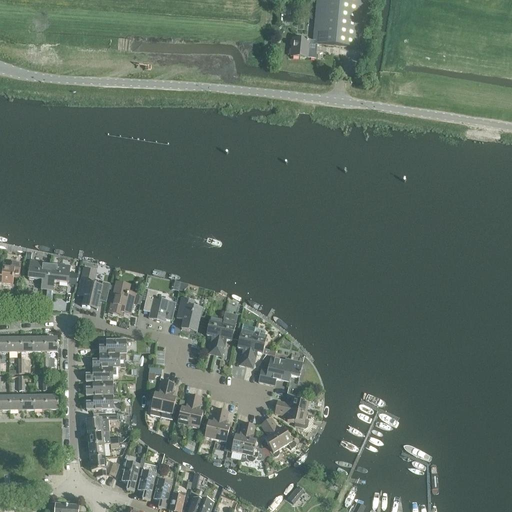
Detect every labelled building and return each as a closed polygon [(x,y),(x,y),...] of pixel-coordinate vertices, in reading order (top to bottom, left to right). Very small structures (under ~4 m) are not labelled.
[(316,0),(313,41),(292,40),(291,58),(316,60),(317,45),(358,49),(362,0),(316,0)] [(3,269),(2,274),(3,274),(2,286),(13,287),(14,278),(19,279),(21,264),(11,263),(10,270),(3,269)] [(41,291),(47,291),(50,266),(30,263),(28,280),(42,282),(41,291)] [(50,266),(47,291),(53,292),(54,283),(68,285),(70,268),(50,266)] [(84,298),(82,308),(97,311),(103,287),(94,285),(95,280),(82,277),(77,297),(84,298)] [(123,285),(123,287),(115,285),(108,314),(116,315),(116,312),(131,316),(136,295),(129,293),(130,286),(123,285)] [(148,292),(144,312),(150,313),(149,320),(164,323),(165,321),(172,322),(176,304),(169,303),(156,300),(157,294),(148,292)] [(177,319),(184,321),(181,330),(197,334),(202,310),(194,309),(195,308),(193,308),(194,302),(181,300),(177,319)] [(208,355),(215,357),(223,322),(210,319),(206,337),(212,339),(208,355)] [(223,322),(215,357),(222,358),(226,342),(232,343),(236,325),(223,322)] [(254,334),(246,368),(253,370),(257,354),(263,356),(263,355),(266,356),(270,352),(264,350),(267,337),(263,336),(264,332),(255,330),(254,334)] [(239,367),(246,368),(254,334),(241,331),(237,350),(243,351),(239,367)] [(0,354),(9,354),(9,341),(0,340),(0,354)] [(9,354),(21,354),(21,340),(9,341),(9,354)] [(25,354),(33,354),(33,340),(21,340),(21,354),(21,360),(24,360),(25,360),(25,354)] [(33,354),(46,354),(45,340),(33,340),(33,354)] [(46,354),(46,360),(48,360),(49,360),(49,354),(60,354),(60,350),(58,350),(57,340),(45,340),(46,354)] [(99,348),(100,356),(125,356),(127,356),(126,341),(106,341),(106,348),(99,348)] [(93,362),(93,370),(118,370),(125,369),(125,356),(100,356),(100,362),(93,362)] [(299,380),(303,364),(285,360),(285,362),(271,359),(268,372),(262,371),(259,384),(275,387),(276,381),(283,383),(283,381),(289,383),(290,378),(299,380)] [(86,384),(93,384),(113,384),(113,379),(118,379),(118,370),(93,370),(93,376),(86,376),(86,384)] [(150,416),(160,419),(169,384),(162,382),(159,396),(155,395),(150,416)] [(86,398),(93,398),(113,397),(113,384),(93,384),(93,390),(86,390),(86,398)] [(169,384),(160,419),(170,421),(173,419),(174,416),(172,416),(176,400),(172,399),(175,385),(169,384)] [(178,425),(188,428),(195,398),(189,396),(186,410),(181,409),(178,425)] [(93,412),(93,415),(113,416),(113,397),(93,398),(93,404),(86,404),(86,412),(93,412)] [(10,399),(0,398),(0,412),(10,413),(10,399)] [(22,398),(10,399),(10,413),(22,413),(22,398)] [(34,398),(22,398),(22,413),(34,412),(34,398)] [(46,398),(34,398),(34,412),(46,412),(46,398)] [(58,398),(46,398),(46,412),(59,412),(58,398)] [(195,398),(188,428),(199,430),(203,414),(198,413),(202,399),(195,398)] [(277,402),(276,409),(306,416),(309,405),(292,401),(291,406),(277,402)] [(306,416),(276,409),(275,415),(288,418),(287,423),(295,424),(294,428),(305,430),(307,429),(308,423),(307,421),(305,421),(306,416)] [(204,439),(215,442),(222,412),(216,410),(213,424),(208,423),(204,439)] [(222,412),(215,442),(226,444),(230,428),(225,427),(228,413),(222,412)] [(86,423),(88,435),(102,434),(101,425),(105,422),(118,422),(118,416),(113,416),(93,415),(93,422),(86,423)] [(271,419),(266,423),(282,449),(288,446),(291,451),(296,448),(296,445),(295,442),(292,442),(291,442),(283,429),(279,431),(271,419)] [(282,449),(266,423),(260,426),(268,438),(264,441),(270,450),(267,452),(270,457),(272,458),(273,459),(275,459),(277,458),(278,457),(279,455),(279,453),(278,452),(282,449)] [(231,453),(242,456),(249,426),(243,424),(239,438),(235,437),(231,453)] [(249,426),(242,456),(246,457),(246,459),(247,461),(249,463),(250,464),(252,464),(254,463),(256,461),(257,459),(258,454),(256,453),(256,451),(255,451),(254,451),(255,448),(256,442),(252,441),(255,427),(249,426)] [(88,435),(89,448),(103,446),(102,434),(88,435)] [(89,448),(90,460),(105,459),(103,446),(89,448)] [(255,448),(254,451),(255,451),(256,451),(256,453),(258,454),(257,459),(256,461),(258,462),(260,462),(263,461),(261,450),(255,448)] [(105,459),(90,460),(91,473),(100,472),(100,478),(106,477),(105,459)] [(109,476),(115,479),(120,466),(114,464),(109,476)] [(126,491),(134,493),(138,477),(141,477),(142,473),(143,467),(143,466),(142,467),(126,464),(122,483),(128,485),(127,491),(126,491)] [(142,473),(141,477),(137,492),(144,494),(142,500),(150,502),(154,486),(157,486),(161,467),(158,466),(155,476),(142,473)] [(194,476),(191,490),(196,491),(199,477),(194,476)] [(158,482),(153,501),(160,503),(158,509),(166,511),(172,485),(158,482)] [(174,492),(173,497),(169,511),(181,511),(184,500),(184,499),(185,494),(174,492)] [(291,497),(288,501),(294,506),(297,502),(291,497)] [(210,511),(214,504),(200,499),(199,501),(194,499),(188,511),(210,511)]
